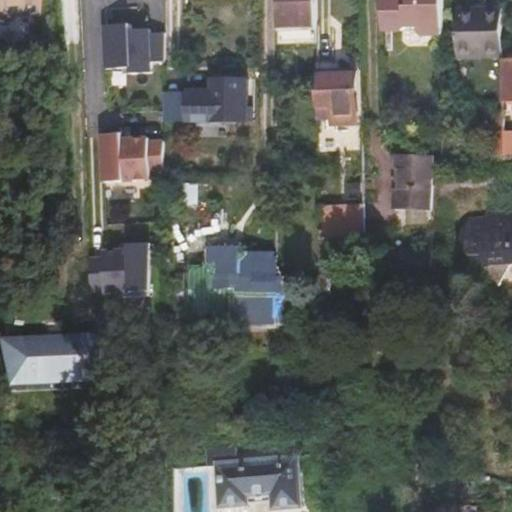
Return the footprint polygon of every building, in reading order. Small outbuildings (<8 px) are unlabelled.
[(33,15),(32,0),(0,0),(0,22),(7,17),(33,15)] [(275,0),(276,30),(314,29),(313,0),(275,0)] [(377,0),(378,34),(419,34),(419,37),(438,37),(438,0),(377,0)] [(499,58),(496,8),(452,10),(454,60),(499,58)] [(136,30),(111,31),(113,75),(137,74),(137,80),(157,79),(156,68),(170,67),(169,38),(154,39),(154,35),(136,36),(136,30)] [(511,61),(500,62),(502,102),(511,101),(511,61)] [(331,64),(315,64),(315,122),(329,122),(329,127),(347,127),(347,94),(352,93),(352,74),(331,74),(331,64)] [(251,79),(215,79),(216,88),(191,88),(191,122),(251,122),(251,79)] [(478,158),(502,156),(511,157),(511,130),(511,115),(484,116),(484,136),(478,137),(478,158)] [(134,138),(114,139),(115,187),(161,185),(160,177),(171,177),(170,148),(159,148),(160,144),(134,144),(134,138)] [(429,212),(432,157),(393,156),(392,171),(397,171),(396,190),(392,190),(391,211),(429,212)] [(362,243),(362,207),(317,208),(319,281),(331,280),(330,251),(346,250),(346,243),(362,243)] [(459,245),(471,262),(479,262),(495,284),(509,260),(511,259),(511,212),(510,213),(505,221),(487,213),(482,220),(465,221),(459,232),(463,238),(459,245)] [(155,245),(135,246),(135,252),(110,253),(110,259),(96,260),(98,291),(112,290),(112,295),(155,293),(155,245)] [(273,324),(272,258),(242,259),(242,250),(206,250),(206,272),(188,272),(188,315),(228,314),(228,325),(273,324)] [(92,340),(3,343),(5,390),(93,387),(92,340)] [(268,496),(269,511),(298,511),(294,457),(232,463),(231,450),(202,452),(204,469),(211,469),(215,510),(246,507),(245,498),(268,496)]
